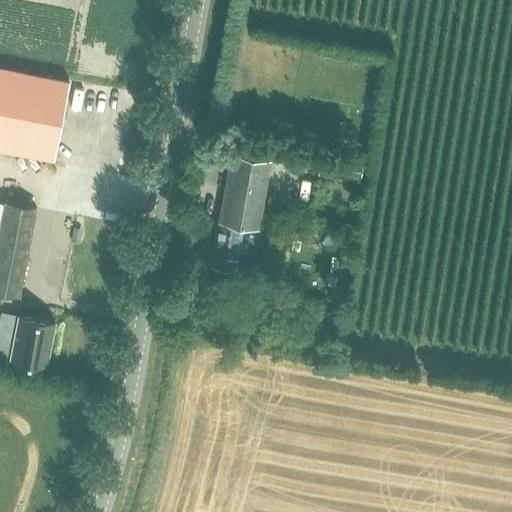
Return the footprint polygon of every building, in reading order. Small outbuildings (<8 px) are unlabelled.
[(0,147),(53,158),(69,79),(0,65),(0,147)] [(364,156),(322,149),(318,173),(360,181),(364,156)] [(255,252),(270,158),(230,152),(212,263),(234,267),(237,249),(255,252)] [(5,201),(5,202),(0,201),(0,290),(19,294),(36,207),(5,201)] [(53,322),(19,315),(11,358),(46,365),(53,322)]
